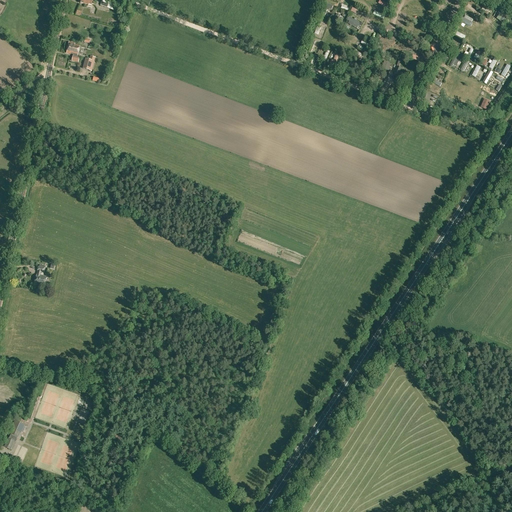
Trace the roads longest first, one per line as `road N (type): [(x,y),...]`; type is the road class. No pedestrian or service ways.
road 1 (trunk): [(261,511),(511,134)]
road 2 (track): [(283,511),(511,165)]
road 3 (track): [(478,134),(149,9)]
road 4 (unclassified): [(0,303),(65,0)]
road 5 (track): [(406,325),(511,464)]
